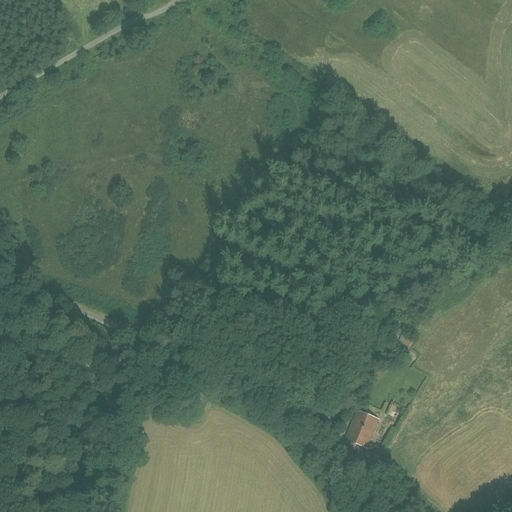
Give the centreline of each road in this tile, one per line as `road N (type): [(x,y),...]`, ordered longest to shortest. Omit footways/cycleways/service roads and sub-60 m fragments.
road 1 (unclassified): [(418,511),(304,401),(196,351),(0,283)]
road 2 (unclassified): [(0,97),(180,0)]
